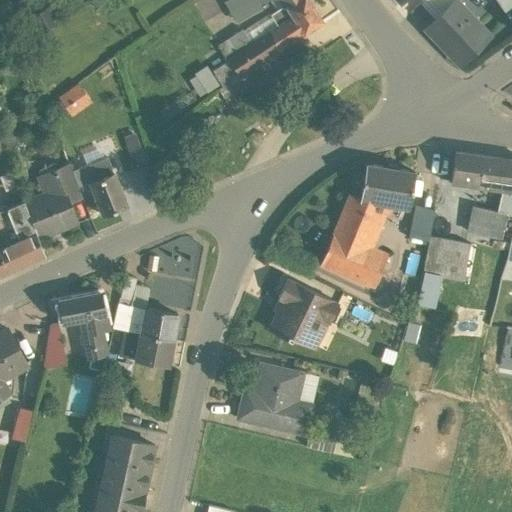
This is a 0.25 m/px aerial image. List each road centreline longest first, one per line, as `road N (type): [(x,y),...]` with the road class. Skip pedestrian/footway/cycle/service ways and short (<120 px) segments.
road 1 (tertiary): [(166,511),(208,321),(254,182)]
road 2 (residential): [(0,292),(254,182)]
road 3 (residential): [(254,182),(437,101)]
road 4 (residential): [(354,0),(437,101)]
